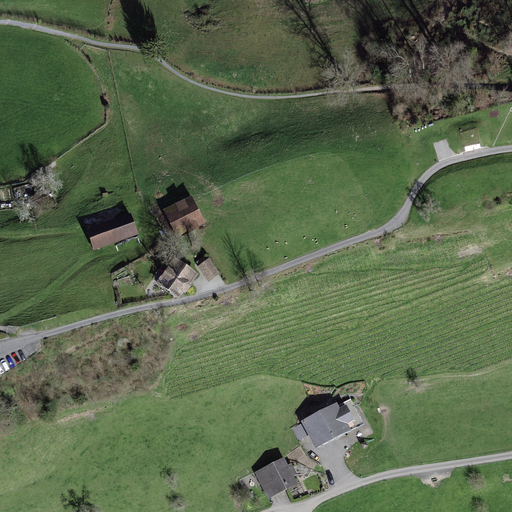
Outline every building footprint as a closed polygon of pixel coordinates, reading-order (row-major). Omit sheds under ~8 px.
[(475,127),(462,131),(465,145),(479,142),(475,127)] [(192,196),(164,209),(175,234),(203,221),(192,196)] [(132,213),(88,228),(96,248),(139,233),(132,213)] [(209,252),(199,260),(211,278),(222,270),(209,252)] [(178,253),(162,277),(184,292),(200,268),(178,253)] [(308,417),(320,444),(362,424),(350,398),(308,417)] [(258,469),(271,495),(298,482),(286,456),(258,469)]
